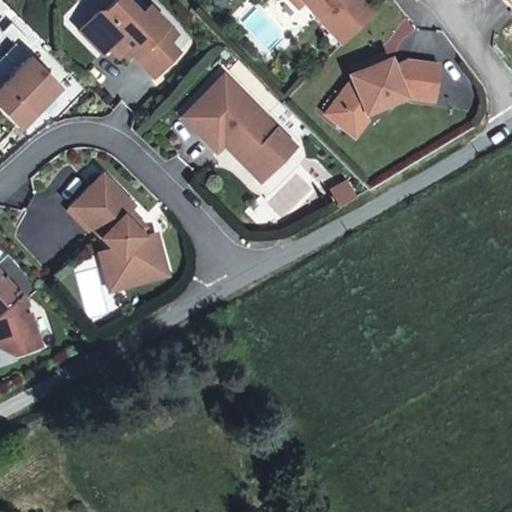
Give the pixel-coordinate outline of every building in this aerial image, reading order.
[(93,15),(73,35),(97,58),(107,47),(122,63),(127,59),(151,82),(175,57),(165,48),(173,40),(144,10),(136,19),(117,0),(115,0),(100,15),(93,15)] [(292,0),(338,47),(373,15),(360,2),(332,1),(331,0),(292,0)] [(511,0),(497,0),(511,15),(511,0)] [(0,88),(25,63),(11,49),(0,60),(0,88)] [(429,102),(434,67),(400,63),(388,68),(384,61),(367,68),(364,62),(346,69),(349,75),(344,77),(346,82),(320,116),(338,130),(358,106),(376,109),(400,99),(429,102)] [(0,88),(0,117),(16,133),(56,93),(25,63),(0,88)] [(264,176),(291,149),(219,78),(192,106),(198,111),(183,126),(212,154),(220,147),(227,140),(264,176)] [(192,106),(178,120),(183,126),(198,111),(192,106)] [(227,140),(220,147),(257,183),(264,176),(227,140)] [(343,177),(326,188),(337,205),(354,195),(343,177)] [(99,178),(67,210),(108,251),(117,283),(163,270),(154,236),(142,239),(138,236),(121,219),(126,214),(131,209),(99,178)] [(126,214),(121,219),(138,236),(143,230),(126,214)] [(117,283),(108,251),(95,254),(107,295),(166,278),(163,270),(117,283)] [(88,267),(75,270),(84,320),(106,316),(100,285),(92,287),(88,267)] [(24,306),(0,279),(0,350),(1,355),(14,360),(39,351),(24,306)]
